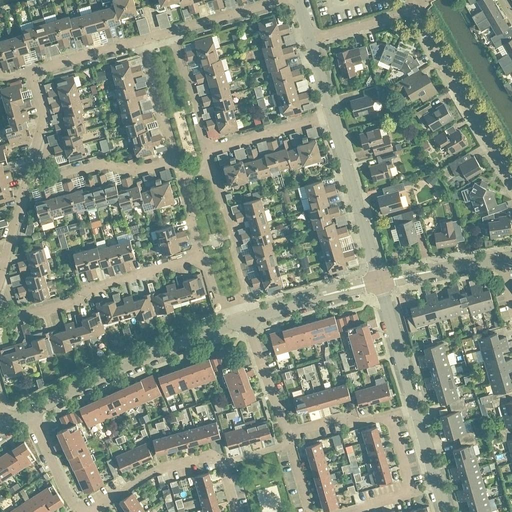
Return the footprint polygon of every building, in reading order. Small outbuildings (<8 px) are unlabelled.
[(121,22),(119,17),(115,5),(113,0),(112,0),(102,3),(104,8),(112,36),(116,35),(113,24),(121,22)] [(136,9),(133,0),(113,0),(115,5),(119,17),(134,12),(136,18),(140,17),(141,16),(142,15),(143,14),(143,13),(143,12),(143,11),(142,7),(136,9)] [(159,0),(160,2),(154,3),(156,8),(156,9),(157,10),(158,11),(159,11),(161,11),(165,9),(164,4),(176,0),(159,0)] [(195,12),(191,0),(178,0),(180,5),(188,3),(191,13),(195,12)] [(191,0),(195,12),(200,11),(197,0),(198,0),(191,0)] [(219,8),(216,0),(203,0),(204,1),(206,0),(212,0),(215,9),(219,8)] [(500,10),(495,2),(494,3),(492,0),(468,0),(471,4),(477,1),(482,10),(472,16),(476,24),(500,10)] [(112,36),(104,8),(92,12),(97,29),(104,27),(107,38),(112,36)] [(493,43),(505,36),(502,31),(509,27),(503,18),(504,17),(500,10),(476,24),(481,31),(491,25),(496,34),(490,38),(493,43)] [(97,29),(92,12),(81,15),(89,43),(93,42),(90,31),(97,29)] [(158,30),(168,29),(166,13),(156,14),(158,30)] [(89,43),(81,15),(70,18),(69,18),(73,33),(73,36),(81,34),(84,44),(89,43)] [(73,33),(69,18),(70,18),(69,16),(57,19),(65,47),(69,46),(66,35),(73,33)] [(137,32),(148,29),(145,18),(134,22),(137,32)] [(277,25),(275,18),(258,23),(261,35),(289,27),(288,22),(277,25)] [(65,47),(57,19),(45,23),(50,40),(57,38),(60,48),(65,47)] [(43,58),(42,54),(34,26),(32,21),(20,25),(23,34),(27,47),(28,46),(34,45),(38,59),(43,58)] [(46,53),(43,42),(50,40),(45,23),(34,26),(42,54),(46,53)] [(282,42),(280,34),(290,31),(289,27),(261,35),(264,46),(280,42),(280,43),(282,42)] [(29,51),(28,46),(27,47),(23,34),(12,37),(20,65),(24,64),(21,53),(29,51)] [(197,49),(186,52),(187,56),(215,48),(212,36),(194,41),(197,49)] [(511,60),(511,38),(508,41),(505,36),(493,43),(496,48),(502,44),(508,53),(497,59),(502,67),(511,60)] [(20,65),(12,37),(0,40),(5,58),(6,58),(12,56),(15,66),(20,65)] [(5,58),(0,40),(0,59),(1,59),(4,70),(9,68),(6,58),(5,58)] [(282,49),(280,43),(280,42),(264,46),(262,46),(265,59),(293,50),(292,46),(282,49)] [(390,64),(397,47),(386,43),(385,45),(381,43),(377,45),(376,42),(369,44),(374,61),(379,60),(390,64)] [(218,59),(216,49),(220,48),(220,47),(215,48),(187,56),(188,60),(199,57),(201,65),(204,64),(203,64),(218,60),(218,59)] [(353,65),(362,62),(358,47),(348,50),(336,53),(343,77),(355,74),(353,65)] [(420,64),(416,58),(414,59),(411,55),(407,54),(408,51),(397,47),(390,64),(401,68),(404,73),(420,64)] [(286,65),(286,64),(284,58),(295,55),(293,50),(265,59),(269,71),(271,70),(271,69),(286,65)] [(224,70),(221,58),(218,59),(218,60),(203,64),(204,64),(205,71),(195,74),(196,78),(224,70)] [(130,68),(128,60),(110,65),(114,77),(142,69),(141,65),(130,68)] [(511,60),(502,67),(506,75),(511,71),(511,60)] [(291,72),(288,64),(286,64),(286,65),(271,69),(271,70),(274,81),(302,73),(301,69),(291,72)] [(135,84),(132,76),(143,73),(142,69),(114,77),(117,88),(132,84),(132,85),(135,84)] [(224,70),(196,78),(197,83),(208,80),(210,87),(227,82),(224,70)] [(436,92),(426,74),(425,73),(422,74),(420,70),(397,84),(400,90),(405,87),(412,99),(419,95),(422,101),(436,92)] [(295,87),(293,80),(304,77),(302,73),(274,81),(278,92),(295,87)] [(77,88),(73,76),(56,81),(58,88),(48,91),(49,96),(60,93),(59,93),(77,88)] [(187,90),(187,80),(176,80),(177,91),(187,90)] [(231,93),(227,82),(210,87),(212,94),(202,97),(203,102),(231,93)] [(24,101),(23,101),(20,90),(23,89),(21,83),(0,89),(5,107),(24,101)] [(97,84),(90,86),(93,94),(99,92),(97,84)] [(134,91),(132,85),(132,84),(117,88),(115,89),(118,101),(146,93),(145,88),(134,91)] [(297,95),(295,87),(278,92),(281,104),(309,96),(308,92),(297,95)] [(374,110),(371,101),(378,99),(375,87),(363,90),(365,97),(350,101),(355,116),(374,110)] [(80,99),(77,88),(59,93),(60,93),(62,100),(51,103),(52,107),(80,99)] [(139,107),(137,100),(147,97),(146,93),(118,101),(122,112),(139,107)] [(234,106),(231,93),(203,102),(204,106),(215,103),(216,109),(217,110),(232,106),(234,106)] [(302,111),(300,103),(310,100),(309,96),(281,104),(285,116),(289,115),(301,111),(302,111)] [(29,119),(26,110),(20,112),(19,109),(31,106),(30,99),(23,101),(24,101),(5,107),(10,124),(23,120),(23,121),(29,119)] [(81,112),(84,111),(80,99),(52,107),(53,112),(64,109),(66,115),(66,116),(81,111),(81,112)] [(416,112),(423,125),(430,121),(435,129),(452,119),(443,103),(431,110),(428,105),(416,112)] [(235,117),(232,106),(217,110),(216,109),(214,110),(216,118),(206,121),(207,125),(235,117)] [(141,115),(139,107),(122,112),(125,124),(153,116),(152,111),(141,115)] [(84,121),(81,112),(81,111),(66,116),(66,115),(64,116),(65,121),(55,124),(56,129),(84,121)] [(146,130),(145,130),(143,123),(154,120),(153,116),(125,124),(128,136),(131,135),(130,135),(146,130)] [(238,129),(235,117),(207,125),(208,130),(219,126),(221,134),(238,129)] [(26,132),(23,121),(23,120),(10,124),(5,125),(10,143),(31,137),(29,131),(26,132)] [(87,130),(84,121),(56,129),(57,133),(68,130),(69,134),(69,135),(79,132),(80,132),(87,130)] [(392,149),(388,135),(381,137),(379,128),(360,134),(364,149),(377,145),(379,153),(392,149)] [(150,137),(148,129),(145,130),(146,130),(130,135),(131,135),(134,146),(162,138),(160,134),(150,137)] [(450,153),(467,144),(459,130),(447,137),(444,132),(434,138),(441,149),(446,146),(450,153)] [(83,143),(80,132),(79,132),(69,135),(69,134),(62,136),(64,144),(54,147),(55,151),(83,143)] [(47,146),(58,145),(57,136),(46,136),(47,146)] [(320,155),(316,139),(308,141),(307,136),(302,138),(303,143),(297,145),(298,147),(300,155),(303,163),(318,159),(320,165),(324,164),(327,161),(327,158),(326,154),(320,155)] [(155,153),(152,146),(163,143),(162,138),(134,146),(137,158),(155,153)] [(303,163),(300,155),(298,147),(291,149),(288,138),(283,140),(285,148),(286,148),(291,165),(290,165),(291,168),(303,164),(303,163)] [(291,165),(286,148),(285,148),(279,150),(276,139),(271,141),(279,169),(290,165),(291,165)] [(279,169),(271,141),(267,142),(270,152),(265,154),(265,156),(266,156),(270,171),(271,171),(279,169)] [(86,155),(83,143),(55,151),(56,156),(67,153),(69,160),(86,155)] [(250,147),(246,148),(250,161),(243,163),(245,172),(247,179),(247,180),(259,177),(251,149),(250,147)] [(266,156),(265,156),(259,158),(255,148),(251,149),(259,177),(271,173),(271,171),(270,171),(266,156)] [(393,167),(391,158),(397,156),(395,151),(377,156),(379,164),(369,166),(373,181),(392,175),(390,167),(393,167)] [(482,169),(474,156),(463,162),(460,157),(449,164),(456,176),(463,172),(467,179),(482,169)] [(245,172),(243,163),(242,160),(236,162),(235,157),(230,159),(231,164),(224,166),(228,182),(223,184),(224,188),(226,190),(229,191),(234,190),(232,184),(247,179),(245,172)] [(12,180),(10,171),(4,173),(3,170),(15,167),(13,160),(7,162),(0,164),(0,183),(6,181),(6,182),(12,180)] [(432,173),(427,178),(434,184),(439,179),(432,173)] [(119,199),(117,191),(118,191),(115,182),(107,184),(104,174),(99,175),(102,186),(103,185),(108,203),(119,200),(119,199)] [(143,203),(138,185),(133,187),(130,176),(126,177),(134,205),(142,203),(143,203)] [(103,185),(102,186),(96,187),(93,177),(88,178),(96,206),(97,206),(100,208),(106,206),(107,203),(108,203),(103,185)] [(134,205),(126,177),(121,179),(124,189),(118,191),(117,191),(119,199),(119,200),(121,209),(124,208),(125,211),(132,209),(131,206),(134,205)] [(96,206),(88,178),(84,179),(87,190),(83,191),(82,191),(86,206),(86,207),(87,209),(88,212),(97,210),(96,206)] [(174,197),(169,181),(162,183),(160,178),(155,180),(157,185),(150,187),(151,189),(152,189),(156,205),(172,201),(173,207),(178,205),(180,203),(181,200),(179,196),(174,197)] [(468,197),(471,199),(476,212),(487,209),(488,214),(493,213),(505,209),(503,202),(494,205),(493,202),(495,201),(493,195),(495,192),(486,187),(488,182),(481,179),(479,184),(475,182),(473,186),(468,188),(469,193),(468,197)] [(152,189),(151,189),(144,191),(141,180),(136,181),(138,185),(143,203),(142,203),(144,210),(157,206),(156,205),(152,189)] [(324,188),(322,180),(309,184),(304,185),(308,197),(336,189),(334,185),(324,188)] [(10,193),(6,182),(6,181),(0,183),(0,202),(14,198),(12,192),(10,193)] [(86,206),(82,191),(83,191),(82,189),(74,191),(71,181),(67,182),(75,210),(86,207),(86,206)] [(75,210),(67,182),(63,183),(66,194),(58,196),(63,213),(75,210)] [(398,191),(405,189),(403,182),(389,186),(391,192),(378,196),(383,213),(400,208),(398,203),(401,202),(398,191)] [(63,213),(58,196),(51,198),(48,187),(44,188),(52,216),(63,213)] [(52,216),(44,188),(39,190),(42,200),(35,202),(40,220),(52,216)] [(329,204),(326,196),(337,193),(336,189),(308,197),(311,208),(326,204),(326,205),(329,204)] [(264,210),(261,198),(243,203),(245,210),(235,213),(236,218),(264,210)] [(327,209),(326,205),(326,204),(311,208),(309,209),(304,211),(306,220),(311,218),(339,210),(338,206),(327,209)] [(417,240),(412,222),(420,220),(416,209),(401,214),(403,222),(395,225),(401,245),(417,240)] [(267,221),(264,210),(236,218),(237,222),(248,219),(250,226),(267,221)] [(331,223),(331,222),(330,218),(341,215),(339,210),(311,218),(314,228),(317,228),(316,227),(331,223)] [(511,232),(509,215),(499,217),(499,220),(495,221),(493,213),(488,214),(482,217),(483,224),(489,223),(491,238),(502,236),(502,233),(511,232)] [(335,228),(344,226),(343,217),(334,219),(335,228)] [(463,237),(459,220),(452,221),(441,222),(442,232),(435,233),(437,247),(456,244),(455,238),(463,237)] [(78,221),(67,225),(69,230),(80,227),(78,221)] [(270,230),(267,221),(250,226),(251,231),(241,234),(242,238),(270,230)] [(336,229),(334,221),(331,222),(331,223),(316,227),(317,228),(320,238),(348,231),(346,226),(336,229)] [(138,223),(128,226),(132,234),(140,231),(138,223)] [(175,233),(173,225),(156,230),(159,242),(187,234),(186,230),(175,233)] [(273,240),(270,230),(242,238),(243,243),(254,240),(255,244),(255,245),(270,240),(270,241),(273,240)] [(340,245),(338,238),(349,235),(348,231),(320,238),(323,250),(340,245)] [(62,233),(57,234),(59,241),(66,240),(64,233),(62,233)] [(180,249),(177,242),(188,239),(187,234),(159,242),(162,254),(180,249)] [(135,257),(130,240),(118,243),(126,271),(130,270),(127,259),(135,257)] [(274,252),(270,241),(270,240),(255,245),(255,244),(253,245),(255,252),(244,255),(246,260),(274,252)] [(19,267),(47,259),(42,242),(33,245),(34,249),(26,252),(28,259),(18,263),(19,267)] [(126,271),(118,243),(106,246),(111,264),(112,264),(119,262),(122,272),(126,271)] [(342,252),(340,245),(323,250),(326,262),(353,254),(354,254),(353,249),(342,252)] [(111,264),(106,246),(98,249),(97,249),(102,264),(101,264),(102,266),(107,265),(110,276),(115,274),(112,264),(111,264)] [(102,264),(97,249),(98,249),(97,247),(85,250),(93,278),(97,277),(94,266),(101,264),(102,264)] [(93,278),(85,250),(73,253),(78,271),(86,269),(89,279),(93,278)] [(277,263),(274,252),(246,260),(247,264),(257,261),(260,268),(277,263)] [(347,269),(345,261),(355,258),(354,254),(353,254),(326,262),(330,274),(336,272),(347,269)] [(50,270),(47,259),(19,267),(20,271),(31,268),(33,275),(43,272),(43,273),(50,271),(50,270)] [(280,275),(277,263),(260,268),(262,276),(251,279),(252,283),(280,275)] [(17,288),(19,292),(46,284),(43,273),(43,272),(33,275),(26,277),(28,285),(17,288)] [(206,294),(200,273),(194,274),(195,277),(184,280),(183,280),(189,299),(206,294)] [(189,299),(183,280),(184,280),(182,274),(176,276),(179,288),(176,289),(175,283),(166,286),(167,291),(168,291),(171,304),(172,303),(189,299)] [(284,287),(280,275),(252,283),(253,287),(264,284),(266,292),(284,287)] [(494,308),(489,289),(483,291),(481,283),(475,285),(483,311),(494,308)] [(46,284),(19,292),(20,296),(30,293),(33,301),(50,296),(47,286),(46,284)] [(483,311),(475,285),(470,286),(472,294),(467,295),(466,292),(472,315),(483,311)] [(472,315),(466,292),(460,294),(458,286),(452,288),(460,314),(470,311),(471,315),(472,315)] [(460,314),(452,288),(447,289),(449,297),(444,298),(449,317),(460,314)] [(168,291),(167,291),(157,294),(156,292),(150,293),(156,314),(173,309),(172,303),(171,304),(168,291)] [(137,313),(133,301),(132,295),(123,298),(125,304),(122,304),(118,292),(112,294),(114,300),(119,318),(136,314),(137,313)] [(449,317),(444,298),(438,300),(436,292),(430,294),(438,321),(449,317)] [(156,314),(150,293),(144,295),(144,298),(133,301),(137,313),(136,314),(138,319),(156,314)] [(438,321),(430,294),(425,295),(427,303),(422,305),(427,324),(438,321)] [(114,300),(103,304),(102,301),(96,303),(98,311),(99,311),(100,315),(102,323),(119,318),(114,300)] [(417,331),(416,327),(427,324),(422,305),(410,308),(413,316),(407,318),(411,332),(417,331)] [(105,332),(102,323),(100,315),(99,311),(98,311),(92,313),(93,316),(82,319),(87,337),(105,332)] [(87,337),(82,319),(81,313),(74,315),(78,326),(75,327),(73,321),(64,324),(66,330),(70,342),(87,337)] [(359,325),(356,313),(335,319),(339,331),(347,329),(347,328),(359,325)] [(339,331),(335,319),(334,315),(321,319),(327,339),(340,335),(339,331)] [(327,339),(321,319),(308,323),(314,343),(327,339)] [(370,333),(367,322),(359,325),(347,328),(347,329),(351,341),(378,333),(378,331),(370,333)] [(314,343),(308,323),(295,326),(301,346),(314,343)] [(301,346),(295,326),(283,330),(288,350),(301,346)] [(66,330),(55,333),(54,330),(48,332),(54,353),(72,348),(70,342),(66,330)] [(288,350),(283,330),(270,334),(275,354),(288,350)] [(43,333),(42,331),(31,335),(32,340),(37,358),(54,353),(48,332),(43,333)] [(32,340),(31,335),(30,333),(24,335),(25,338),(24,339),(22,341),(23,342),(14,345),(16,350),(20,363),(37,358),(32,340)] [(374,347),(373,342),(372,338),(379,336),(378,333),(351,341),(354,353),(374,347)] [(507,342),(506,336),(498,339),(496,333),(477,338),(481,350),(507,342)] [(503,355),(501,350),(509,347),(507,342),(481,350),(484,361),(503,355)] [(446,354),(443,343),(424,348),(426,354),(418,356),(419,361),(446,354)] [(2,347),(3,349),(0,349),(0,360),(4,373),(22,368),(20,363),(16,350),(14,345),(14,344),(2,347)] [(378,361),(374,347),(354,353),(358,367),(378,361)] [(234,363),(230,352),(209,359),(214,371),(222,368),(222,367),(234,363)] [(339,353),(344,371),(350,370),(345,352),(339,353)] [(449,365),(446,354),(419,361),(421,367),(429,365),(430,370),(449,365)] [(65,355),(56,360),(61,370),(70,365),(65,355)] [(511,364),(511,358),(504,361),(503,355),(484,361),(487,372),(511,364)] [(214,371),(209,359),(209,358),(196,363),(203,383),(216,378),(214,371)] [(227,380),(253,371),(252,368),(245,371),(241,360),(234,363),(222,367),(222,368),(227,380)] [(203,383),(196,363),(184,368),(191,387),(203,383)] [(509,377),(508,372),(511,370),(511,364),(487,372),(490,383),(509,377)] [(452,376),(449,365),(430,370),(432,376),(424,378),(426,383),(452,376)] [(191,387),(184,368),(171,372),(178,392),(191,387)] [(251,385),(248,379),(247,376),(254,373),(253,371),(227,380),(231,393),(251,385)] [(178,392),(171,372),(158,377),(165,396),(178,392)] [(161,394),(153,375),(140,380),(149,399),(161,394)] [(456,387),(452,376),(426,383),(427,389),(435,387),(437,392),(456,387)] [(511,388),(511,386),(509,377),(490,383),(493,393),(489,394),(491,401),(505,397),(504,391),(511,388)] [(149,399),(140,380),(128,386),(137,405),(149,399)] [(391,397),(387,382),(376,385),(380,400),(391,397)] [(350,398),(346,383),(335,386),(340,401),(350,398)] [(255,399),(251,385),(231,393),(236,406),(255,399)] [(380,400),(376,385),(366,388),(370,403),(380,400)] [(137,405),(128,386),(116,391),(124,410),(137,405)] [(340,401),(335,386),(325,389),(329,404),(340,401)] [(459,398),(456,387),(437,392),(440,404),(448,401),(450,407),(465,403),(463,396),(459,398)] [(370,403),(366,388),(355,391),(359,406),(370,403)] [(329,404),(325,389),(315,392),(319,407),(329,404)] [(124,410),(116,391),(104,397),(112,416),(124,410)] [(319,407),(315,392),(304,395),(308,410),(319,407)] [(308,410),(304,395),(293,399),(298,413),(308,410)] [(112,416),(104,397),(92,402),(100,421),(112,416)] [(217,412),(225,409),(221,397),(213,400),(217,412)] [(511,400),(507,402),(505,397),(491,401),(483,403),(484,407),(493,407),(500,405),(503,416),(511,413),(511,400)] [(100,421),(92,402),(79,408),(80,408),(79,408),(85,420),(88,427),(100,421)] [(466,409),(465,403),(450,407),(452,413),(440,416),(444,427),(463,422),(459,411),(466,409)] [(85,420),(79,408),(60,417),(65,428),(76,423),(76,424),(85,420)] [(499,429),(501,435),(511,431),(511,413),(503,416),(506,427),(499,429)] [(139,418),(141,424),(150,420),(147,414),(139,418)] [(260,439),(256,424),(255,419),(244,422),(246,427),(250,442),(260,439)] [(271,435),(267,421),(256,424),(260,439),(271,435)] [(220,437),(216,422),(205,425),(209,440),(220,437)] [(458,435),(460,441),(474,437),(473,431),(466,433),(463,422),(444,427),(447,439),(458,435)] [(55,445),(56,447),(82,436),(76,424),(76,423),(65,428),(57,432),(62,442),(55,445)] [(209,440),(205,425),(195,428),(199,443),(209,440)] [(380,437),(377,426),(362,430),(365,441),(380,437)] [(250,442),(246,427),(235,430),(239,445),(250,442)] [(199,443),(195,428),(184,431),(189,446),(199,443)] [(239,445),(235,430),(224,433),(229,448),(239,445)] [(189,446),(184,431),(174,434),(178,449),(189,446)] [(511,450),(511,431),(501,435),(503,441),(507,440),(510,451),(511,450)] [(178,449),(174,434),(163,437),(168,452),(178,449)] [(87,448),(82,436),(56,447),(57,450),(64,446),(68,456),(87,448)] [(168,452),(163,437),(153,440),(157,455),(168,452)] [(383,447),(380,437),(365,441),(368,452),(383,447)] [(475,455),(472,445),(476,443),(474,437),(460,441),(462,447),(453,449),(456,461),(475,455)] [(36,459),(24,442),(15,448),(26,465),(36,459)] [(323,453),(320,442),(305,447),(309,457),(323,453)] [(152,457),(146,443),(136,447),(142,461),(152,457)] [(142,461),(136,447),(126,452),(132,466),(142,461)] [(386,458),(383,447),(368,452),(371,462),(386,458)] [(26,465),(15,448),(6,453),(17,471),(26,465)] [(93,460),(90,454),(87,448),(68,456),(74,468),(93,460)] [(132,466),(126,452),(116,456),(122,470),(132,466)] [(17,471),(6,453),(0,457),(0,463),(9,477),(17,471)] [(326,463),(323,453),(309,457),(312,468),(326,463)] [(478,466),(475,455),(456,461),(458,466),(450,468),(452,474),(478,466)] [(369,474),(389,468),(386,458),(371,462),(366,464),(369,474)] [(106,461),(114,477),(118,475),(111,459),(106,461)] [(98,472),(97,469),(93,460),(74,468),(79,481),(98,472)] [(0,482),(9,477),(0,463),(0,482)] [(315,478),(329,474),(326,463),(312,468),(315,478)] [(482,477),(478,466),(452,474),(453,479),(461,477),(463,483),(482,477)] [(391,479),(392,479),(389,468),(369,474),(372,485),(379,483),(391,479)] [(103,484),(98,472),(79,481),(84,493),(103,484)] [(212,483),(209,472),(194,477),(197,487),(212,483)] [(334,473),(329,474),(315,478),(318,489),(332,484),(337,483),(334,473)] [(485,488),(482,477),(463,483),(464,488),(456,490),(458,496),(485,488)] [(24,489),(28,494),(45,484),(42,478),(24,489)] [(215,493),(212,483),(197,487),(200,498),(215,493)] [(63,502),(52,484),(43,490),(54,508),(63,502)] [(177,485),(171,487),(173,494),(181,492),(179,484),(177,485)] [(335,495),(332,484),(318,489),(321,499),(335,495)] [(488,499),(485,488),(458,496),(460,501),(467,499),(469,505),(488,499)] [(47,511),(54,508),(43,490),(34,496),(44,511),(47,511)] [(139,502),(133,493),(120,501),(126,511),(139,502)] [(218,504),(215,493),(200,498),(203,508),(218,504)] [(339,505),(335,495),(321,499),(324,510),(339,505)] [(44,511),(34,496),(25,502),(31,511),(44,511)] [(484,511),(491,510),(488,499),(469,505),(470,510),(463,511),(484,511)] [(31,511),(25,502),(16,508),(18,511),(31,511)] [(143,511),(145,511),(139,502),(126,511),(143,511)]
